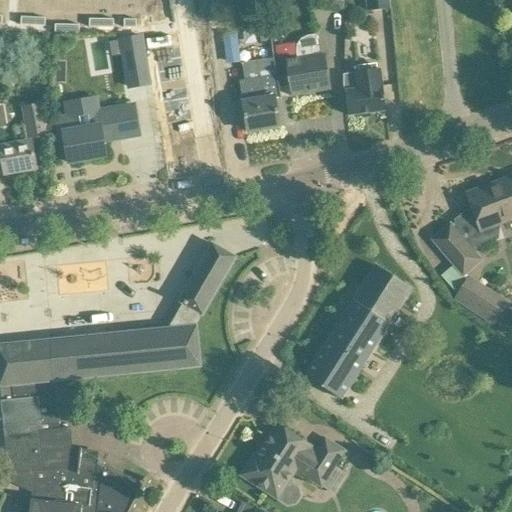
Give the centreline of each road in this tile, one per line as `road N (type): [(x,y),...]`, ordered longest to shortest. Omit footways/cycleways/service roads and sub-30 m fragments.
road 1 (unclassified): [(173,511),(303,285),(296,181)]
road 2 (tertiary): [(296,181),(368,166),(511,117)]
road 3 (tertiary): [(0,227),(217,193)]
road 4 (residential): [(179,0),(217,193)]
